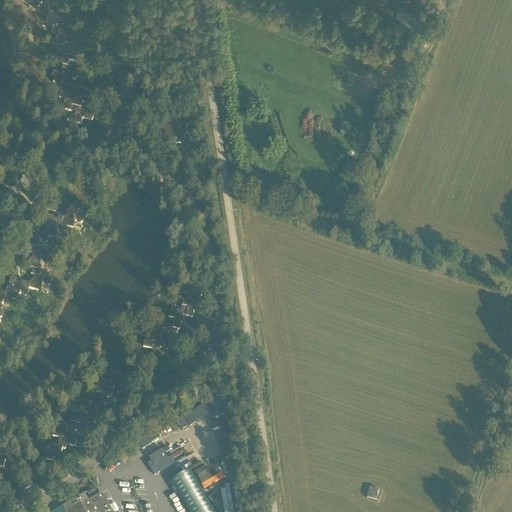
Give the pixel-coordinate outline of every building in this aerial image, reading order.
[(31,0),(31,1),(38,3),(36,12),(47,15),(45,21),(53,22),(51,31),(57,33),(55,39),(63,41),(61,48),(57,47),(56,54),(61,55),(59,64),(62,65),(60,73),(52,71),(51,76),(54,77),(52,83),(59,85),(58,91),(60,92),(58,99),(64,101),(62,110),(75,113),(72,124),(80,126),(82,120),(91,122),(93,116),(84,113),(86,105),(82,104),(82,102),(73,100),(74,96),(75,97),(76,93),(71,91),(72,89),(70,88),(72,80),(69,79),(71,72),(68,72),(70,66),(68,65),(69,61),(78,64),(80,57),(70,54),(72,47),(76,48),(77,43),(74,42),(75,38),(77,38),(79,31),(72,29),(71,33),(67,32),(67,29),(66,29),(67,25),(64,24),(65,21),(67,21),(69,15),(62,13),(61,15),(54,14),(55,11),(49,10),(50,6),(48,5),(49,0),(53,1),(53,0),(31,0)] [(163,120),(158,140),(166,142),(167,138),(175,140),(174,144),(182,146),(187,126),(163,120)] [(187,145),(182,166),(193,169),(199,148),(187,145)] [(0,318),(1,319),(3,312),(0,311),(0,309),(1,305),(9,306),(10,300),(17,302),(19,294),(27,296),(28,289),(40,292),(41,284),(46,285),(49,274),(38,272),(40,263),(48,265),(49,258),(46,257),(47,253),(37,250),(38,242),(46,244),(48,237),(54,239),(56,232),(64,233),(65,228),(72,229),(74,222),(82,224),(83,218),(86,219),(87,213),(80,212),(82,203),(74,201),(73,206),(70,205),(69,211),(66,210),(64,219),(57,217),(56,220),(53,219),(53,217),(46,216),(45,222),(48,223),(46,231),(44,230),(45,228),(39,227),(39,230),(35,229),(35,227),(29,226),(27,232),(31,233),(29,240),(27,239),(25,246),(30,247),(28,254),(32,255),(31,259),(28,258),(26,267),(32,269),(30,275),(33,276),(31,284),(22,282),(21,284),(16,283),(17,279),(10,277),(8,284),(9,285),(8,288),(6,288),(4,295),(0,293),(0,318)] [(144,342),(142,349),(152,351),(151,356),(156,357),(157,350),(167,352),(167,351),(171,352),(173,344),(184,346),(185,340),(176,338),(177,332),(179,332),(181,322),(189,324),(190,320),(192,321),(194,311),(202,312),(203,309),(199,308),(201,298),(195,297),(193,302),(184,300),(180,314),(171,312),(169,320),(174,321),(172,330),(169,329),(167,338),(153,335),(150,344),(144,342)] [(46,453),(44,460),(53,462),(52,467),(57,468),(59,460),(68,463),(70,456),(61,454),(62,450),(65,451),(66,445),(69,445),(71,439),(73,440),(75,431),(78,432),(78,430),(82,431),(84,423),(94,426),(95,423),(98,424),(100,417),(110,420),(111,413),(103,411),(104,405),(106,406),(108,396),(118,398),(121,385),(129,386),(130,382),(126,381),(128,372),(122,370),(120,376),(110,373),(107,387),(97,385),(95,393),(101,395),(99,404),(96,403),(94,412),(80,409),(78,417),(72,416),(70,423),(68,422),(66,429),(58,427),(56,433),(54,432),(52,437),(59,439),(58,447),(54,446),(52,455),(46,453)] [(176,421),(171,423),(178,434),(188,427),(189,429),(224,407),(218,398),(192,414),(190,410),(180,414),(174,418),(176,421)] [(162,452),(149,460),(154,469),(167,461),(162,452)] [(242,511),(235,471),(231,472),(237,511),(242,511)] [(225,491),(220,492),(223,511),(233,511),(229,487),(225,487),(225,491)] [(367,498),(376,500),(378,489),(369,487),(367,498)] [(111,511),(101,494),(88,501),(85,495),(62,508),(64,511),(111,511)]
